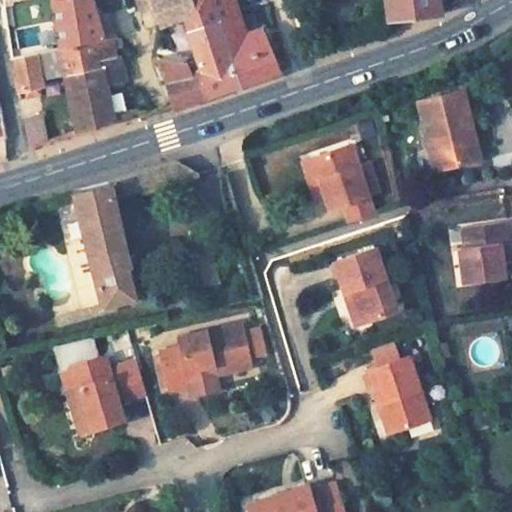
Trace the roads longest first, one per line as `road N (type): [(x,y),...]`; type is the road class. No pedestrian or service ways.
road 1 (secondary): [(0,193),(390,62),(497,9)]
road 2 (residential): [(30,503),(195,461)]
road 3 (residential): [(195,461),(325,424)]
